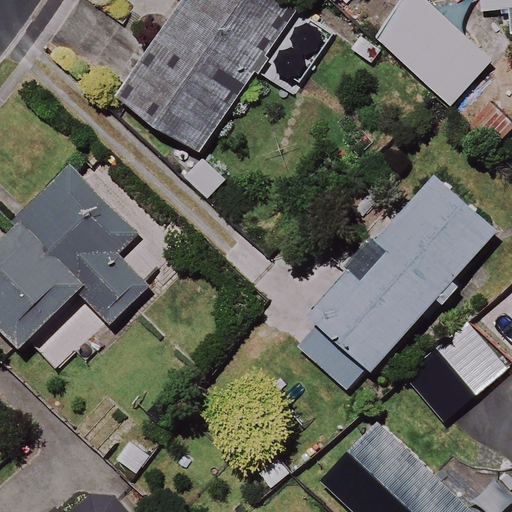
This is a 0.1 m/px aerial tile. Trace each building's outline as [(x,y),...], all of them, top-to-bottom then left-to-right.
[(301,13),(281,0),(193,0),(124,104),(205,158),(301,13)] [(493,65),(427,0),(409,0),(380,30),(454,104),(493,65)] [(511,0),(487,0),(489,12),(511,9),(511,0)] [(141,239),(73,171),(17,227),(23,233),(0,255),(0,327),(26,353),(82,297),(114,329),(152,292),(120,260),(141,239)] [(302,349),(351,393),(369,372),(375,377),(502,237),(437,178),(379,241),(394,254),(372,279),(357,265),(312,314),(324,325),(302,349)] [(511,371),(471,324),(410,378),(450,424),(511,371)] [(353,421),(337,402),(299,434),(315,453),(353,421)] [(472,511),(382,427),(328,483),(358,511),(472,511)] [(95,511),(82,496),(63,511),(95,511)]
